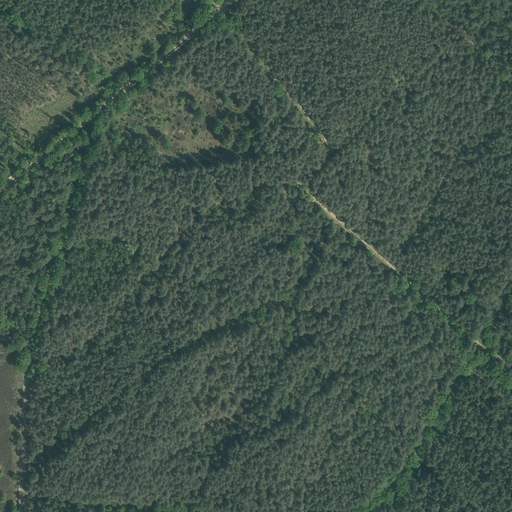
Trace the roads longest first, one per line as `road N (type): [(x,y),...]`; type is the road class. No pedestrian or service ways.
road 1 (track): [(28,352),(54,363),(76,345),(205,205),(291,179),(304,183)]
road 2 (track): [(304,183),(474,340)]
road 3 (track): [(474,340),(400,458),(347,511)]
road 4 (track): [(332,150),(225,8)]
road 5 (track): [(332,150),(452,26)]
road 6 (track): [(18,511),(28,352)]
road 7 (track): [(0,189),(121,88)]
road 8 (track): [(121,88),(223,5)]
